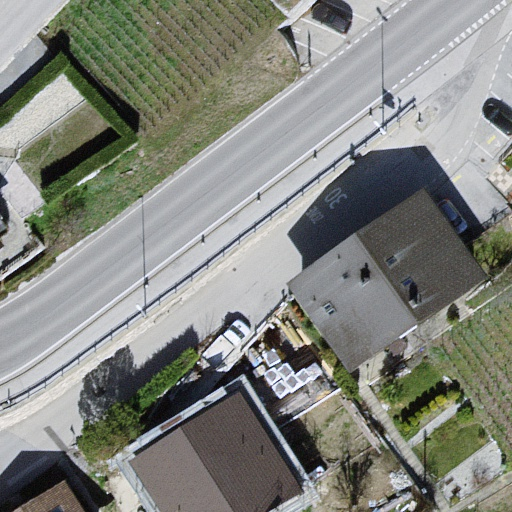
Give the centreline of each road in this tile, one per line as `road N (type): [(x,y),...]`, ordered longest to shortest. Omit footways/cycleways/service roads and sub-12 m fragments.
road 1 (residential): [(0,470),(438,139),(457,82),(420,21)]
road 2 (secondary): [(420,21),(0,344)]
